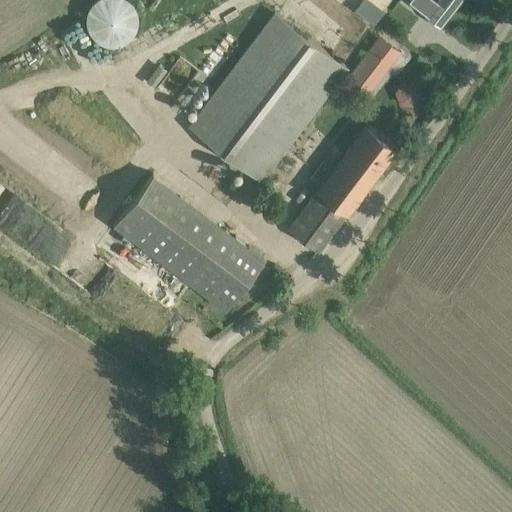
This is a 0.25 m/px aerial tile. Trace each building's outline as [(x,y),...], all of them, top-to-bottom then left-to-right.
[(132,0),(92,0),(89,4),(86,12),(85,20),(88,29),(92,36),(99,41),(107,44),(116,44),(124,41),(130,36),(135,29),(138,20),(138,11),(135,3),(132,0)] [(461,0),(408,0),(408,1),(425,14),(424,15),(440,27),(461,0)] [(347,67),(275,12),(189,125),(261,180),(347,67)] [(376,33),(349,71),(371,86),(398,48),(376,33)] [(166,71),(159,65),(147,79),(170,98),(194,68),(179,55),(166,71)] [(396,146),(380,134),(366,123),(345,152),(334,144),(310,176),(320,184),(288,227),(318,250),(396,146)] [(225,307),(263,256),(234,234),(195,285),(225,307)]
